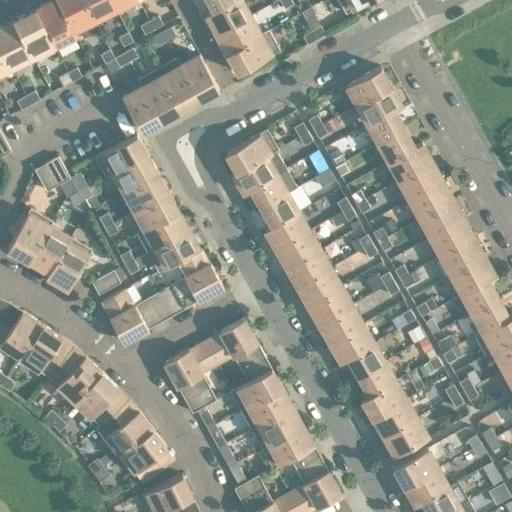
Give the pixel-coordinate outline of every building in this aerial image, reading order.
[(49,0),(35,7),(54,44),(56,49),(77,38),(57,0),(49,0)] [(84,0),(57,0),(77,38),(78,38),(76,33),(96,23),(84,0)] [(111,0),(84,0),(96,23),(97,22),(95,18),(116,8),(116,7),(111,0)] [(205,13),(206,14),(230,0),(207,0),(213,9),(205,13)] [(230,0),(206,14),(216,33),(250,14),(242,0),(230,0)] [(338,0),(345,12),(366,0),(338,0)] [(311,5),(301,11),(305,18),(314,13),(315,12),(311,5)] [(35,7),(34,8),(13,18),(32,55),(53,45),(55,49),(56,49),(54,44),(35,7)] [(216,33),(227,52),(268,29),(268,28),(261,32),(250,14),(216,33)] [(152,28),(161,24),(156,15),(147,20),(152,28)] [(13,18),(12,19),(0,25),(0,44),(11,66),(32,55),(13,18)] [(152,28),(147,20),(139,24),(144,33),(152,28)] [(320,24),(311,29),(316,38),(325,33),(320,24)] [(170,25),(161,30),(166,39),(175,34),(170,25)] [(268,29),(227,52),(237,71),(279,48),(268,29)] [(316,38),(311,29),(302,34),(307,43),(316,38)] [(166,39),(161,30),(152,35),(157,44),(166,39)] [(113,57),(114,56),(121,52),(117,43),(108,48),(113,57)] [(0,44),(0,71),(11,66),(0,44)] [(132,46),(123,51),(128,60),(137,55),(132,46)] [(108,48),(99,53),(104,62),(113,57),(108,48)] [(123,51),(121,52),(114,56),(119,65),(128,60),(123,51)] [(176,55),(175,56),(198,97),(218,87),(199,52),(180,63),(176,55)] [(175,56),(156,66),(179,108),(198,97),(175,56)] [(345,84),(356,103),(391,84),(380,65),(345,84)] [(156,66),(137,77),(160,118),(179,108),(156,66)] [(71,80),(79,75),(75,67),(66,71),(71,80)] [(71,80),(66,71),(57,76),(62,85),(71,80)] [(160,118),(137,77),(141,85),(122,95),(141,129),(160,118)] [(356,103),(367,122),(401,103),(391,84),(356,103)] [(29,103),(37,99),(33,90),(24,95),(29,103)] [(29,103),(24,95),(15,99),(20,108),(29,103)] [(367,122),(377,141),(404,126),(394,108),(401,104),(401,103),(367,122)] [(307,118),(313,127),(321,122),(316,113),(307,118)] [(293,126),(298,135),(307,130),(302,121),(293,126)] [(321,122),(313,127),(318,136),(327,131),(321,122)] [(377,141),(388,160),(422,141),(421,140),(414,144),(404,126),(377,141)] [(232,172),(232,173),(277,146),(266,127),(225,151),(236,169),(232,172)] [(0,154),(10,149),(0,130),(0,154)] [(307,130),(298,135),(303,144),(312,139),(307,130)] [(94,155),(105,175),(147,152),(136,132),(94,155)] [(388,160),(398,179),(432,160),(422,141),(388,160)] [(232,173),(243,191),(277,172),(266,154),(278,147),(277,146),(232,173)] [(329,153),(335,163),(345,157),(339,147),(329,153)] [(113,172),(123,190),(157,171),(147,152),(105,175),(105,176),(113,172)] [(58,155),(46,161),(58,183),(70,176),(58,155)] [(398,179),(408,198),(443,179),(432,160),(398,179)] [(58,183),(46,161),(34,168),(46,189),(58,183)] [(335,166),(340,174),(349,169),(344,161),(335,166)] [(261,206),(288,190),(296,185),(285,167),(277,172),(243,191),(243,192),(251,188),(261,206)] [(328,167),(314,175),(320,185),(334,177),(328,167)] [(123,190),(133,208),(167,189),(157,171),(123,190)] [(408,198),(419,217),(453,198),(443,179),(408,198)] [(86,185),(77,190),(82,199),(91,194),(86,185)] [(350,193),(356,202),(364,197),(359,188),(350,193)] [(136,231),(178,208),(167,189),(133,208),(143,227),(136,231)] [(82,199),(77,190),(68,195),(73,204),(82,199)] [(264,228),(264,229),(298,209),(288,190),(261,206),(271,224),(264,228)] [(336,201),(341,210),(350,204),(345,195),(336,201)] [(364,197),(356,202),(361,211),(370,206),(364,197)] [(419,217),(429,236),(464,217),(453,198),(419,217)] [(350,204),(341,210),(346,219),(355,213),(350,204)] [(6,246),(28,259),(51,219),(30,206),(6,246)] [(136,231),(147,250),(188,227),(178,208),(136,231)] [(264,229),(275,247),(309,228),(298,209),(264,229)] [(98,216),(103,225),(112,220),(107,211),(98,216)] [(389,217),(379,223),(385,233),(395,227),(389,217)] [(429,236),(440,254),(474,236),(464,217),(429,236)] [(358,218),(349,223),(352,228),(361,223),(358,218)] [(46,275),(70,235),(50,223),(52,219),(51,219),(28,259),(48,270),(46,275)] [(112,220),(103,225),(108,234),(117,229),(112,220)] [(372,231),(377,240),(386,235),(381,226),(372,231)] [(147,250),(157,269),(199,246),(188,227),(147,250)] [(275,247),(286,266),(320,247),(309,228),(275,247)] [(357,238),(363,247),(371,242),(366,233),(357,238)] [(70,235),(46,275),(68,288),(91,247),(70,235)] [(386,235),(377,240),(382,249),(391,244),(386,235)] [(440,254),(450,273),(485,254),(474,236),(440,254)] [(371,242),(363,247),(368,256),(377,251),(371,242)] [(186,274),(159,289),(172,313),(223,285),(210,261),(208,262),(199,246),(157,269),(158,270),(178,259),(186,274)] [(286,266),(297,285),(331,265),(320,247),(286,266)] [(119,254),(124,263),(133,258),(128,249),(119,254)] [(450,273),(461,292),(495,273),(485,254),(450,273)] [(133,258),(124,263),(129,272),(138,267),(133,258)] [(394,268),(399,277),(408,272),(402,263),(394,268)] [(297,285),(307,304),(341,284),(331,265),(297,285)] [(91,280),(98,292),(119,280),(113,268),(91,280)] [(414,268),(408,272),(410,277),(413,281),(419,277),(414,268)] [(379,275),(384,284),(393,279),(388,270),(379,275)] [(408,272),(399,277),(404,286),(413,281),(410,277),(408,272)] [(461,292),(471,311),(498,296),(488,278),(495,274),(495,273),(461,292)] [(393,279),(384,284),(389,293),(398,288),(393,279)] [(307,304),(318,322),(352,303),(341,284),(307,304)] [(172,313),(159,289),(132,304),(123,287),(102,299),(111,316),(109,317),(122,340),(172,313)] [(474,333),(474,334),(511,313),(511,312),(508,314),(498,296),(471,311),(481,329),(474,333)] [(415,305),(420,315),(429,310),(424,300),(415,305)] [(318,322),(329,341),(363,321),(352,303),(318,322)] [(400,313),(406,322),(415,317),(409,307),(400,313)] [(0,342),(19,355),(41,322),(22,309),(10,326),(0,319),(0,342)] [(511,313),(474,334),(485,353),(511,338),(511,313)] [(229,389),(230,390),(271,367),(243,316),(219,329),(221,331),(208,338),(219,359),(232,352),(247,379),(229,389)] [(425,322),(431,332),(438,328),(432,317),(425,322)] [(329,341),(340,360),(374,340),(363,321),(329,341)] [(19,355),(48,375),(60,360),(49,353),(61,335),(41,322),(19,355)] [(419,325),(409,331),(415,341),(425,335),(419,325)] [(449,334),(436,341),(441,351),(454,344),(449,334)] [(431,347),(425,337),(419,341),(425,350),(431,347)] [(200,370),(219,359),(208,338),(189,349),(188,347),(164,360),(192,411),(196,408),(204,404),(216,397),(200,370)] [(492,350),(502,368),(511,362),(511,338),(485,353),(485,354),(492,350)] [(347,356),(358,374),(384,359),(374,340),(340,360),(347,356)] [(442,352),(447,361),(456,356),(451,347),(442,352)] [(48,375),(73,399),(101,370),(84,354),(69,369),(60,360),(48,375)] [(429,362),(433,369),(442,363),(436,354),(427,359),(428,360),(429,362)] [(361,396),(361,397),(395,378),(384,359),(358,374),(368,392),(361,396)] [(428,360),(418,366),(423,376),(434,370),(433,369),(429,362),(428,360)] [(511,362),(502,368),(511,385),(511,362)] [(230,390),(240,409),(282,386),(271,367),(230,390)] [(95,426),(113,410),(104,401),(118,386),(101,370),(73,399),(98,423),(95,426)] [(6,375),(0,383),(9,389),(14,381),(6,375)] [(458,380),(463,390),(472,384),(467,375),(458,380)] [(361,397),(372,416),(406,396),(395,378),(361,397)] [(444,388),(449,397),(458,392),(452,383),(444,388)] [(472,384),(463,390),(469,399),(477,394),(472,384)] [(240,409),(250,427),(292,404),(282,386),(240,409)] [(458,392),(449,397),(454,406),(463,401),(458,392)] [(372,416),(383,435),(417,415),(406,396),(372,416)] [(196,408),(204,422),(212,417),(204,404),(196,408)] [(250,427),(261,446),(303,423),(292,404),(250,427)] [(44,415),(51,422),(58,415),(51,408),(44,415)] [(95,426),(116,454),(152,427),(138,408),(121,421),(113,410),(95,426)] [(58,415),(51,422),(59,430),(66,422),(58,415)] [(417,415),(383,435),(394,454),(428,435),(417,415)] [(261,446),(271,465),(313,442),(303,423),(261,446)] [(481,431),(486,440),(495,435),(490,426),(481,431)] [(152,427),(116,454),(117,455),(121,452),(142,480),(157,468),(150,458),(166,446),(152,427)] [(210,432),(217,446),(225,442),(218,428),(210,432)] [(466,438),(471,447),(480,442),(475,433),(466,438)] [(495,435),(486,440),(492,449),(500,444),(495,435)] [(225,442),(217,446),(225,460),(233,456),(225,442)] [(304,483),(291,490),(303,511),(316,504),(317,506),(341,493),(313,442),(271,465),(272,466),(290,456),(304,483)] [(480,442),(471,447),(477,456),(485,451),(480,442)] [(393,464),(404,484),(438,465),(427,446),(393,464)] [(88,462),(95,471),(103,464),(96,456),(88,462)] [(503,466),(508,476),(511,473),(511,467),(509,463),(503,466)] [(103,464),(95,471),(101,479),(109,473),(103,464)] [(404,484),(414,503),(448,484),(438,465),(404,484)] [(239,466),(231,470),(238,484),(246,479),(239,466)] [(486,472),(492,483),(501,478),(494,467),(486,472)] [(141,492),(150,511),(177,511),(173,503),(192,494),(181,472),(141,492)] [(301,511),(303,511),(291,490),(273,500),(257,473),(246,479),(238,484),(234,486),(247,511),(301,511)] [(495,485),(488,489),(495,502),(501,499),(510,494),(509,492),(503,481),(495,485)] [(422,500),(428,511),(442,511),(459,503),(448,484),(414,503),(415,504),(422,500)] [(463,511),(459,503),(442,511),(463,511)]
